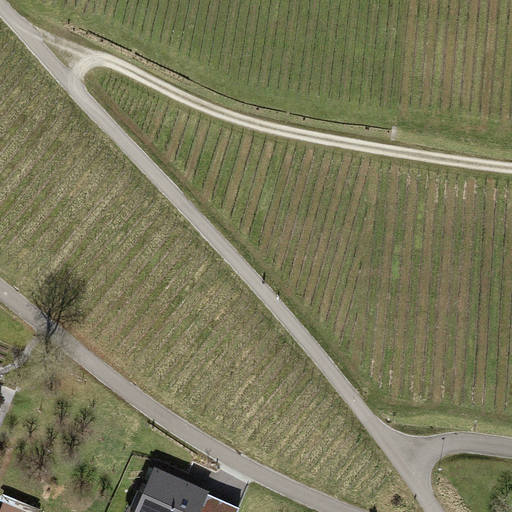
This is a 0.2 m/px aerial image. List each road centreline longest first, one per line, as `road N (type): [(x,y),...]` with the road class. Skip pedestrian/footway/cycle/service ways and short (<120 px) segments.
road 1 (track): [(436,511),(288,316),(0,3)]
road 2 (track): [(42,51),(116,63),(191,100),(303,135),(511,168)]
road 3 (track): [(0,288),(179,429),(343,511)]
